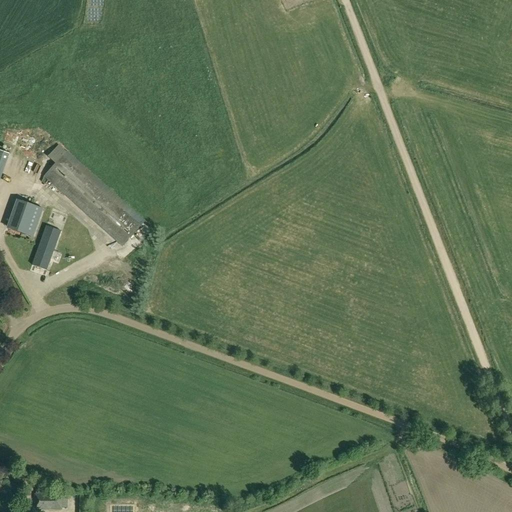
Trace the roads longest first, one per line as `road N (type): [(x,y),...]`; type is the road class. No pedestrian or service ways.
road 1 (unclassified): [(511,468),(92,311)]
road 2 (track): [(511,428),(350,12)]
